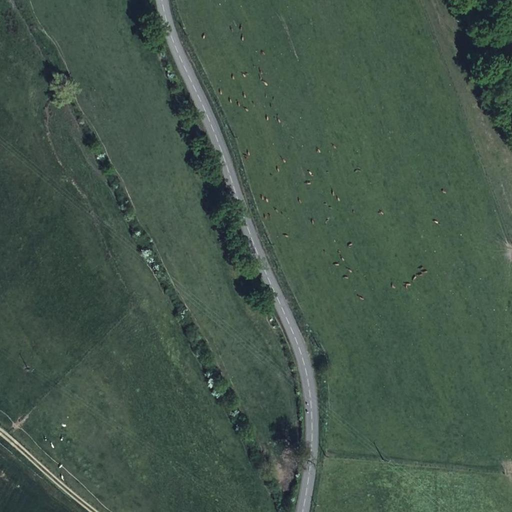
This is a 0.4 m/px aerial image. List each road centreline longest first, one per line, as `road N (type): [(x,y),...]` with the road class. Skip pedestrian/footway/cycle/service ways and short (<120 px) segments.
road 1 (secondary): [(164,0),(311,388),(316,435),(301,511)]
road 2 (track): [(94,511),(0,431)]
